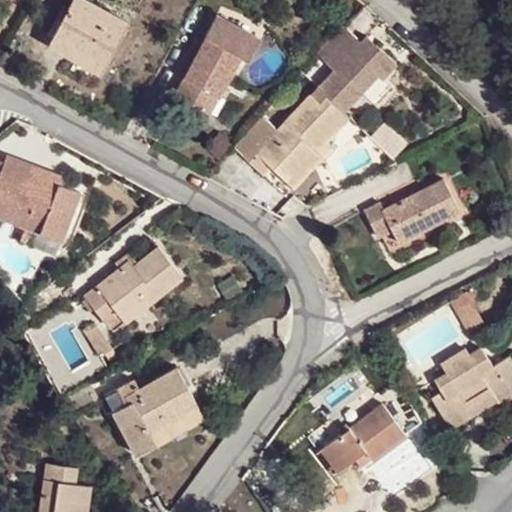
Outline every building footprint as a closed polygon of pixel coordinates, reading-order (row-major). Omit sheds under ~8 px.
[(94,0),(75,0),(56,35),(108,64),(131,19),(94,0)] [(187,75),(178,91),(205,105),(214,89),(222,93),(243,53),(250,56),(252,57),(263,35),(219,12),(208,33),(210,34),(204,44),(198,41),(181,71),(187,75)] [(282,125),(266,109),(236,140),(253,156),(261,148),(289,175),(307,157),(314,164),(326,152),(321,146),(341,127),(337,123),(351,110),(387,75),(391,78),(406,64),(387,45),(380,50),(351,20),(324,48),(341,67),(323,84),(332,93),(325,100),(315,90),(282,125)] [(213,109),(222,93),(214,89),(205,105),(213,109)] [(54,178),(57,169),(11,151),(0,181),(0,214),(63,239),(83,189),(74,185),(65,182),(54,178)] [(68,173),(57,169),(54,178),(65,182),(68,173)] [(387,199),(370,208),(383,232),(386,230),(396,250),(439,228),(436,222),(463,207),(446,177),(391,203),(387,199)] [(118,310),(121,315),(148,295),(151,300),(184,275),(172,260),(159,245),(136,264),(129,269),(124,263),(86,294),(105,319),(118,310)] [(131,258),(124,263),(129,269),(136,264),(131,258)] [(464,292),(450,300),(468,335),(483,327),(464,292)] [(148,295),(121,315),(126,321),(151,300),(148,295)] [(497,401),(502,409),(511,403),(511,366),(499,374),(487,353),(477,360),(473,354),(448,369),(453,378),(441,384),(448,396),(437,402),(452,427),(497,401)] [(142,452),(163,440),(157,430),(202,403),(190,383),(178,363),(139,387),(142,395),(117,410),(142,452)] [(452,427),(455,433),(456,435),(502,409),(497,401),(452,427)] [(157,430),(163,440),(207,413),(202,403),(157,430)] [(389,411),(327,453),(342,475),(372,456),(374,460),(377,465),(410,443),(389,411)] [(49,459),(42,507),(49,508),(48,511),(80,511),(86,484),(77,482),(80,464),(49,459)] [(90,511),(96,485),(86,484),(80,511),(90,511)]
